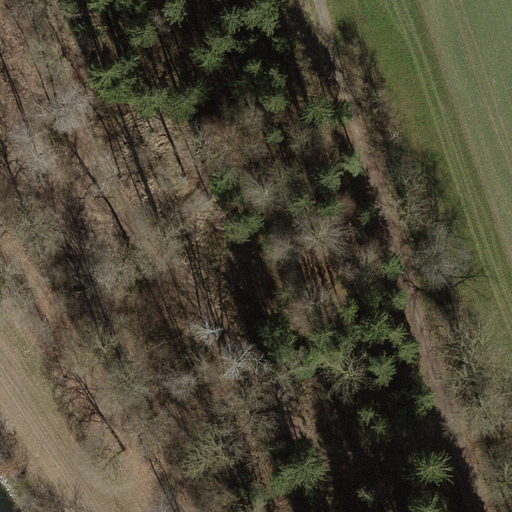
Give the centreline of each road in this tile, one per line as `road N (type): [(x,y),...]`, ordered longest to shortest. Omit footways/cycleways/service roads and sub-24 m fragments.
road 1 (track): [(33,0),(98,156),(191,308),(312,452),(347,465),(441,423)]
road 2 (track): [(472,511),(363,211),(316,0)]
road 3 (track): [(0,402),(75,511)]
